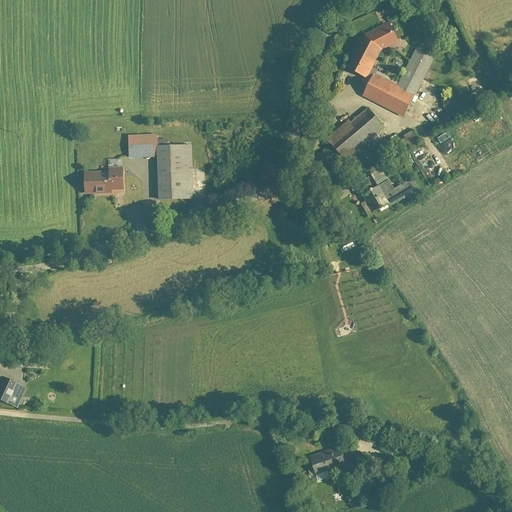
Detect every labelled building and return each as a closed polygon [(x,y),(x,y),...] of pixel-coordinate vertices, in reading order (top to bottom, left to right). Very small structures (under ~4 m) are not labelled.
[(359,37),(341,67),(369,79),(380,56),(399,46),(389,24),(359,37)] [(432,62),(413,53),(396,91),(369,79),(359,101),(406,121),(432,62)] [(378,125),(363,105),(344,119),(341,115),(319,132),(340,159),(359,145),(356,142),(378,125)] [(104,129),(78,130),(79,160),(105,159),(104,129)] [(148,129),(122,130),(123,155),(149,154),(148,129)] [(186,140),(150,141),(153,210),(176,209),(176,196),(188,196),(186,140)] [(114,203),(135,202),(134,165),(115,165),(115,174),(106,175),(106,167),(77,168),(78,190),(106,189),(105,180),(113,180),(114,203)] [(413,185),(407,174),(389,184),(382,172),(354,187),(367,210),(413,185)] [(17,380),(0,373),(0,398),(3,400),(6,392),(12,394),(17,380)] [(333,443),(304,452),(310,471),(339,462),(333,443)]
